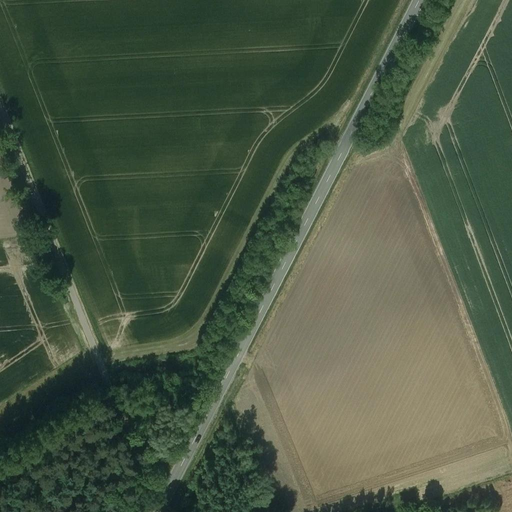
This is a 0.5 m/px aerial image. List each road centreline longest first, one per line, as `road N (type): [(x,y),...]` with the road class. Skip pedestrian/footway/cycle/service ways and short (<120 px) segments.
road 1 (secondary): [(157,511),(418,0)]
road 2 (unclassified): [(155,511),(0,112)]
